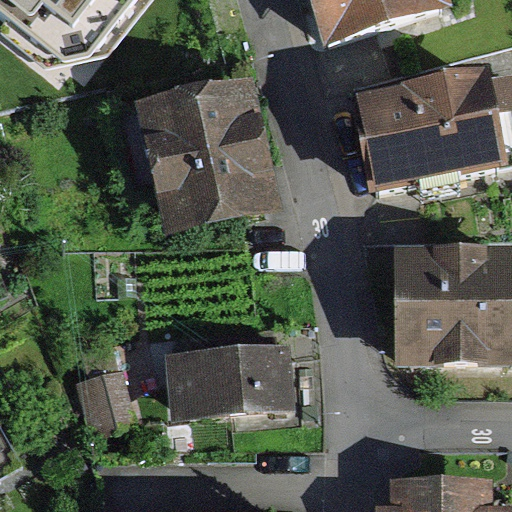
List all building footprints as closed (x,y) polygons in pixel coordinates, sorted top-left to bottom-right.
[(0,0),(0,32),(50,71),(88,64),(138,0),(0,0)] [(312,0),(325,39),(438,0),(312,0)] [(257,77),(138,102),(165,236),(285,212),(257,77)] [(471,90),(338,124),(363,223),(496,188),(471,90)] [(511,271),(381,271),(380,384),(511,384),(511,271)] [(289,352),(173,359),(176,417),(292,410),(289,352)] [(140,430),(125,376),(87,387),(102,440),(140,430)]
